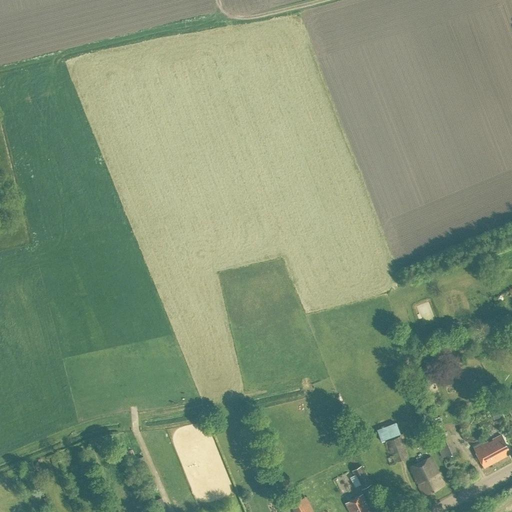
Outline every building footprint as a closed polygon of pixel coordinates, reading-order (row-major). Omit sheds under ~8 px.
[(460,323),(447,326),(448,333),(462,330),(460,323)] [(491,412),(494,420),(502,417),(498,409),(491,412)] [(377,429),(382,441),(400,434),(396,422),(377,429)] [(421,428),(413,431),(416,438),(424,435),(421,428)] [(437,435),(446,458),(458,453),(448,430),(446,431),(437,435)] [(472,445),(474,448),(483,466),(504,456),(502,453),(507,450),(500,435),(482,444),(480,440),(472,445)] [(400,436),(398,437),(385,441),(393,463),(407,457),(400,436)] [(444,486),(430,457),(411,466),(412,467),(410,468),(424,496),(444,486)] [(352,471),(361,490),(373,484),(363,465),(352,471)] [(372,511),(362,493),(346,502),(351,511),(352,511),(372,511)] [(291,511),(284,496),(275,500),(280,511),(291,511)] [(292,511),(306,511),(300,499),(289,505),(292,511)]
